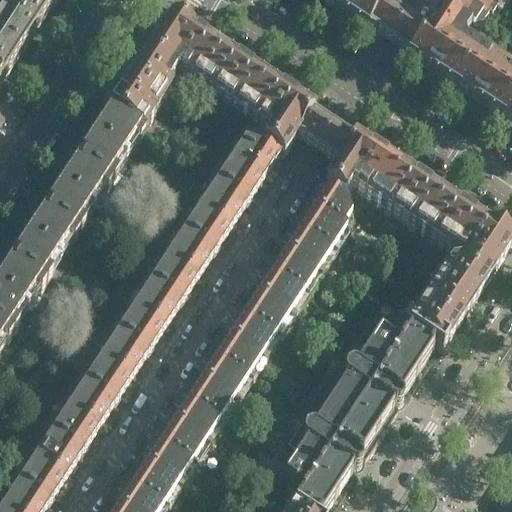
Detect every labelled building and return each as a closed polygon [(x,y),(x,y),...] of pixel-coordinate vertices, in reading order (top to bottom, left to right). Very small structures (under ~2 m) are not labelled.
[(0,44),(20,58),(49,14),(27,0),(19,0),(0,29),(0,44)] [(27,0),(49,14),(58,0),(27,0)] [(345,19),(357,0),(324,0),(322,4),(345,19)] [(426,36),(388,12),(384,9),(389,0),(357,0),(345,19),(369,35),(369,34),(408,60),(407,60),(430,75),(448,49),(461,46),(469,35),(443,18),(439,16),(426,36)] [(487,24),(493,15),(470,0),(455,0),(443,18),(469,35),(473,38),(484,22),(487,24)] [(504,2),(505,0),(470,0),(493,15),(499,19),(508,5),(504,2)] [(177,77),(199,43),(193,39),(194,38),(172,24),(147,61),(175,80),(177,77)] [(509,50),(510,48),(511,45),(511,39),(507,36),(502,45),(509,50)] [(201,88),(221,57),(199,43),(177,77),(191,87),(194,83),(201,88)] [(0,88),(20,58),(0,44),(0,88)] [(453,90),(473,60),(463,53),(461,46),(448,49),(430,75),(453,90)] [(220,106),(243,71),(221,57),(201,88),(208,92),(206,96),(220,106)] [(475,105),(498,71),(488,64),(486,68),(473,60),(453,90),(475,105)] [(168,90),(175,80),(147,61),(129,88),(160,109),(171,92),(168,90)] [(244,116),(265,86),(243,71),(220,106),(235,115),(237,112),(244,116)] [(498,120),(511,98),(511,85),(505,81),(508,77),(498,71),(475,105),(498,120)] [(264,134),(286,100),(265,86),(244,116),(252,121),(249,125),(264,134)] [(149,126),(160,109),(129,88),(111,115),(140,134),(146,124),(149,126)] [(511,129),(511,98),(498,120),(511,129)] [(379,161),(353,144),(352,144),(317,121),(314,119),(314,118),(286,100),(264,134),(267,137),(260,147),(279,159),(283,162),(296,142),(297,143),(298,143),(317,156),(333,167),(336,169),(338,170),(325,189),(329,192),(346,204),(352,195),(355,196),(379,161)] [(145,137),(140,134),(111,115),(95,141),(123,159),(134,143),(139,146),(145,137)] [(197,133),(203,124),(195,120),(190,128),(197,133)] [(191,142),(197,133),(190,128),(184,137),(191,142)] [(112,176),(123,159),(95,141),(62,191),(90,209),(101,193),(106,196),(117,179),(112,176)] [(264,182),(279,159),(260,147),(258,145),(241,152),(240,154),(237,153),(232,160),(234,162),(264,182)] [(380,207),(401,175),(379,161),(355,196),(369,206),(372,202),(380,207)] [(231,232),(264,182),(234,162),(223,179),(219,176),(208,192),(212,195),(201,212),(231,232)] [(399,225),(423,190),(401,175),(380,207),(388,212),(385,216),(399,225)] [(424,236),(444,204),(423,190),(399,225),(413,235),(416,231),(424,236)] [(79,226),(90,209),(62,191),(29,241),(57,260),(68,243),(73,247),(84,229),(79,226)] [(348,222),(346,204),(329,192),(313,216),(340,235),(341,234),(348,222)] [(443,254),(466,219),(444,204),(424,236),(431,241),(429,245),(443,254)] [(198,282),(231,232),(201,212),(190,229),(186,226),(175,242),(179,246),(168,262),(198,282)] [(331,259),(345,237),(341,234),(340,235),(313,216),(299,238),(331,259)] [(467,265),(488,233),(466,219),(443,254),(450,259),(457,257),(463,262),(467,265)] [(484,291),(511,248),(488,233),(467,265),(463,262),(462,264),(460,263),(452,264),(449,268),(451,269),(484,291)] [(331,259),(299,238),(285,259),(317,280),(331,259)] [(46,276),(57,260),(29,241),(0,284),(0,294),(24,310),(35,293),(40,297),(51,279),(46,276)] [(317,280),(285,259),(271,280),(303,301),(317,280)] [(165,332),(198,282),(168,262),(157,279),(153,276),(142,293),(146,296),(135,312),(165,332)] [(470,313),(484,291),(451,269),(447,276),(444,274),(434,289),(470,313)] [(303,301),(271,280),(257,301),(289,323),(303,301)] [(470,313),(434,289),(424,304),(427,306),(423,313),(456,334),(470,313)] [(13,326),(24,310),(0,294),(0,345),(1,344),(7,347),(12,338),(18,330),(13,326)] [(289,323),(257,301),(243,323),(275,344),(289,323)] [(132,382),(165,332),(135,312),(124,329),(120,326),(114,334),(109,343),(113,346),(102,362),(132,382)] [(441,357),(456,334),(423,313),(419,319),(415,317),(404,333),(434,353),(441,357)] [(275,344),(243,323),(229,344),(261,365),(275,344)] [(365,468),(397,420),(397,419),(397,418),(397,417),(396,417),(394,416),(395,414),(396,415),(397,415),(399,414),(400,413),(401,412),(401,411),(401,410),(401,409),(401,408),(400,407),(401,405),(401,403),(434,353),(404,333),(402,332),(391,347),(381,340),(363,367),(350,358),(289,449),(303,458),(286,485),(278,480),(267,495),(292,511),(329,511),(352,478),(353,478),(354,476),(356,476),(357,476),(358,475),(359,474),(360,473),(360,472),(361,471),(360,470),(360,469),(360,468),(360,467),(363,469),(364,469),(365,468)] [(261,365),(229,344),(215,365),(247,386),(261,365)] [(99,432),(132,382),(102,362),(91,379),(87,376),(81,384),(76,393),(80,396),(69,413),(99,432)] [(247,386),(215,365),(201,386),(233,408),(247,386)] [(233,408),(201,386),(187,408),(219,429),(233,408)] [(219,429),(187,408),(173,429),(205,450),(219,429)] [(66,482),(99,432),(69,413),(58,429),(54,426),(48,435),(43,443),(47,446),(36,463),(66,482)] [(205,450),(173,429),(159,450),(191,471),(205,450)] [(191,471),(159,450),(145,471),(177,493),(191,471)] [(46,511),(66,482),(36,463),(25,479),(21,476),(10,493),(14,496),(3,511),(46,511)] [(164,511),(177,493),(145,471),(131,493),(160,511),(164,511)] [(160,511),(131,493),(118,511),(160,511)] [(236,504),(224,496),(220,502),(232,510),(236,504)]
